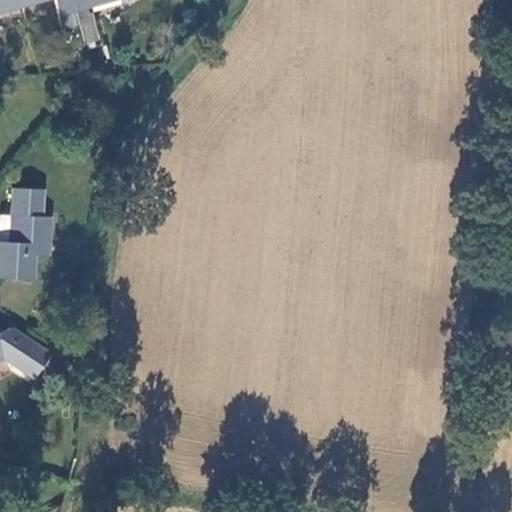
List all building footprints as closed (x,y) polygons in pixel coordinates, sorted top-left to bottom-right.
[(0,0),(0,10),(22,4),(20,0),(0,0)] [(54,0),(59,15),(72,12),(68,0),(20,0),(22,4),(37,0),(54,0)] [(68,0),(72,12),(82,45),(97,41),(89,14),(87,15),(85,8),(115,0),(68,0)] [(0,240),(9,241),(11,214),(0,213),(0,240)] [(0,240),(0,277),(32,279),(34,254),(48,255),(50,217),(11,214),(9,241),(0,240)] [(58,381),(75,372),(68,357),(50,366),(58,381)] [(47,488),(62,492),(65,483),(49,478),(47,488)]
